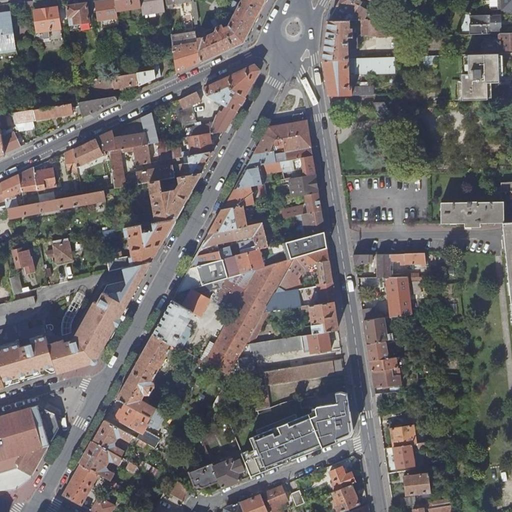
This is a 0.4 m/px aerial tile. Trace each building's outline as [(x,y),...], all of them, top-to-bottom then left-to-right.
[(119,25),(117,10),(115,0),(104,0),(95,1),(98,20),(101,19),(103,27),(119,25)] [(115,0),(117,10),(142,6),(141,0),(115,0)] [(163,0),(141,0),(142,6),(143,15),(165,11),(163,0)] [(191,0),(166,0),(167,9),(174,8),(173,4),(192,1),(191,0)] [(265,0),(241,0),(240,3),(233,0),(229,8),(236,11),(228,26),(224,28),(219,17),(212,20),(216,28),(215,32),(203,37),(197,38),(201,62),(244,42),(265,0)] [(359,6),(349,0),(339,0),(328,20),(350,20),(361,19),(363,19),(368,10),(359,6)] [(349,0),(359,6),(362,1),(359,0),(369,0),(374,3),(375,0),(378,0),(400,12),(404,5),(395,0),(349,0)] [(511,0),(501,0),(502,7),(502,10),(511,9),(511,0)] [(91,27),(87,3),(67,6),(71,30),(91,27)] [(61,30),(58,8),(58,7),(35,11),(38,31),(44,30),(45,38),(51,37),(51,40),(62,39),(61,30)] [(66,7),(58,8),(61,30),(69,29),(66,7)] [(0,59),(17,57),(15,44),(11,13),(0,15),(0,59)] [(473,16),(470,16),(470,34),(491,34),(491,31),(500,30),(500,14),(499,14),(473,16)] [(363,19),(361,19),(362,35),(406,33),(406,18),(382,19),(363,19)] [(350,20),(328,20),(323,60),(349,59),(348,48),(357,48),(357,36),(353,37),(352,28),(350,28),(350,20)] [(177,74),(201,62),(197,38),(197,32),(171,36),(174,58),(176,66),(177,74)] [(511,32),(499,33),(500,50),(511,49),(511,32)] [(20,43),(15,44),(17,57),(30,55),(28,42),(27,42),(27,40),(20,41),(20,43)] [(498,53),(477,54),(468,54),(469,73),(462,73),(462,99),(487,99),(487,82),(499,82),(498,53)] [(434,64),(433,56),(420,56),(421,64),(434,64)] [(394,57),(363,58),(349,59),(323,60),(329,96),(373,94),(373,87),(368,87),(368,83),(360,83),(360,87),(352,87),(352,86),(349,86),(349,72),(354,72),(354,74),(395,73),(394,57)] [(109,62),(100,63),(102,78),(110,77),(111,77),(109,62)] [(210,133),(226,131),(259,70),(255,65),(205,88),(208,95),(226,106),(225,108),(223,107),(213,123),(181,129),(182,133),(179,133),(180,138),(188,137),(210,133)] [(151,70),(138,72),(139,84),(140,85),(156,78),(154,70),(151,70)] [(114,88),(139,84),(138,72),(126,74),(112,77),(114,88)] [(196,92),(179,101),(183,109),(188,107),(189,107),(201,101),(196,92)] [(117,102),(116,96),(79,102),(83,118),(117,102)] [(388,112),(383,102),(372,102),(379,116),(388,112)] [(73,114),(72,103),(39,108),(29,110),(13,112),(14,124),(31,121),(60,116),(73,114)] [(181,117),(190,115),(189,107),(188,107),(183,109),(179,111),(181,117)] [(152,113),(141,118),(145,133),(147,144),(159,142),(152,113)] [(193,124),(190,115),(181,117),(183,127),(193,124)] [(269,128),(287,124),(286,119),(272,122),(269,128)] [(277,162),(281,161),(313,156),(307,120),(287,124),(269,128),(247,167),(277,162)] [(115,128),(116,135),(133,131),(131,125),(115,128)] [(5,154),(21,146),(14,132),(2,137),(5,154)] [(108,150),(147,144),(145,133),(114,139),(112,132),(96,139),(102,151),(106,150),(108,150)] [(210,133),(188,137),(190,150),(191,155),(214,151),(217,146),(212,147),(210,133)] [(102,151),(96,139),(74,150),(77,168),(103,156),(107,155),(106,150),(102,151)] [(151,163),(147,144),(108,150),(109,155),(114,189),(126,187),(120,153),(134,151),(136,165),(151,163)] [(67,169),(77,168),(74,150),(65,154),(67,169)] [(202,173),(214,151),(191,155),(188,156),(189,162),(186,163),(137,172),(138,180),(139,184),(149,182),(171,178),(178,177),(202,173)] [(183,157),(182,152),(158,156),(159,161),(172,159),(179,158),(183,157)] [(313,156),(281,161),(284,176),(284,180),(290,179),(315,173),(313,156)] [(278,171),(277,162),(247,167),(234,189),(250,186),(265,183),(262,172),(264,172),(270,171),(271,173),(278,171)] [(22,192),(37,190),(35,172),(34,168),(19,175),(22,192)] [(53,168),(35,172),(37,190),(56,187),(53,168)] [(172,183),(171,178),(149,182),(157,222),(176,219),(202,173),(178,177),(179,184),(176,188),(163,191),(162,185),(172,183)] [(315,173),(290,179),(293,197),(305,195),(318,192),(315,173)] [(4,199),(22,192),(19,175),(1,184),(4,199)] [(511,190),(511,181),(502,182),(501,191),(511,190)] [(250,186),(234,189),(222,211),(243,207),(269,202),(268,198),(253,201),(250,186)] [(9,211),(10,218),(104,201),(103,197),(102,191),(81,195),(39,203),(24,206),(6,209),(7,212),(9,211)] [(318,192),(305,195),(308,213),(321,210),(318,192)] [(468,202),(441,202),(441,223),(464,223),(465,226),(481,226),(480,222),(503,222),(504,235),(511,314),(511,221),(504,221),(503,200),(479,201),(468,201),(468,202)] [(243,207),(222,211),(209,234),(247,226),(243,207)] [(324,231),(321,210),(308,213),(305,213),(302,214),(307,236),(324,231)] [(299,238),(307,236),(302,214),(295,216),(299,238)] [(153,261),(176,219),(157,222),(152,223),(154,229),(151,229),(151,232),(146,233),(145,231),(143,231),(142,225),(125,228),(126,237),(128,236),(132,257),(130,257),(130,256),(122,258),(120,248),(109,250),(111,260),(107,260),(109,272),(124,268),(153,261)] [(247,226),(209,234),(197,256),(199,256),(219,252),(221,259),(223,259),(229,257),(233,256),(236,255),(234,240),(254,236),(257,249),(258,249),(269,246),(263,222),(247,226)] [(116,238),(115,230),(103,232),(104,240),(116,238)] [(295,257),(327,248),(324,231),(307,236),(299,238),(283,242),(288,259),(295,257)] [(247,252),(257,249),(254,236),(234,240),(236,255),(247,252)] [(73,260),(69,242),(53,245),(54,251),(47,253),(48,258),(55,257),(57,263),(73,260)] [(271,311),(309,305),(333,301),(335,301),(327,248),(295,257),(264,312),(271,311)] [(23,249),(14,251),(18,267),(26,265),(27,273),(35,271),(33,260),(32,260),(31,256),(30,251),(24,252),(23,249)] [(257,249),(247,252),(253,270),(263,267),(258,249),(257,249)] [(247,252),(236,255),(242,273),(246,272),(253,270),(247,252)] [(425,266),(428,265),(428,264),(425,263),(424,253),(354,254),(355,264),(369,262),(369,261),(372,261),(372,258),(377,258),(377,277),(379,277),(386,277),(390,277),(390,260),(405,260),(405,264),(425,263),(425,266)] [(264,312),(295,257),(288,259),(263,267),(253,270),(246,272),(252,278),(236,308),(219,338),(216,337),(211,337),(199,359),(229,375),(239,358),(247,344),(264,312)] [(230,260),(229,257),(223,259),(228,277),(235,275),(230,260)] [(221,259),(190,268),(176,293),(200,286),(219,280),(227,278),(228,277),(223,259),(221,259)] [(143,278),(153,261),(124,268),(127,280),(141,277),(143,278)] [(216,297),(236,308),(252,278),(246,272),(242,273),(235,275),(228,277),(227,278),(216,297)] [(18,275),(10,278),(14,295),(29,291),(28,287),(21,288),(18,275)] [(411,314),(407,280),(421,280),(422,282),(427,281),(427,276),(416,276),(403,276),(390,277),(386,277),(390,317),(391,318),(411,314)] [(143,278),(141,277),(127,280),(125,281),(123,285),(119,283),(107,286),(97,304),(94,302),(72,341),(64,343),(63,340),(48,345),(41,347),(39,339),(31,341),(31,344),(20,348),(18,341),(0,346),(0,368),(5,387),(57,371),(58,373),(90,363),(99,356),(109,339),(143,278)] [(379,286),(379,277),(377,277),(357,277),(358,286),(379,286)] [(221,287),(219,280),(200,286),(202,293),(221,287)] [(192,288),(183,306),(194,312),(200,316),(210,298),(192,288)] [(35,303),(33,296),(15,300),(0,303),(0,314),(29,306),(29,305),(35,303)] [(183,306),(172,300),(154,333),(173,344),(175,345),(194,312),(183,306)] [(337,330),(333,301),(309,305),(310,314),(312,314),(313,316),(310,316),(311,319),(313,319),(314,324),(312,325),(313,334),(327,331),(337,330)] [(376,315),(375,308),(362,310),(364,321),(384,318),(383,314),(376,315)] [(271,311),(264,312),(247,344),(250,343),(253,343),(271,311)] [(387,334),(384,318),(364,321),(367,344),(388,340),(394,339),(393,333),(387,334)] [(0,346),(18,341),(45,333),(43,326),(29,331),(27,323),(0,330),(0,346)] [(331,350),(327,331),(313,334),(253,343),(250,343),(252,356),(239,358),(241,374),(255,371),(252,356),(310,348),(311,353),(331,350)] [(165,359),(173,344),(154,333),(132,371),(152,382),(161,366),(165,359)] [(41,347),(48,345),(46,337),(39,339),(41,347)] [(370,361),(389,358),(386,343),(394,342),(394,339),(388,340),(367,344),(370,361)] [(397,367),(396,357),(389,358),(370,361),(371,370),(391,368),(397,367)] [(265,385),(344,372),(342,358),(263,371),(265,384),(252,386),(256,410),(269,407),(265,385)] [(399,367),(397,367),(391,368),(392,374),(395,373),(395,376),(400,375),(399,367)] [(401,384),(400,375),(395,376),(395,373),(392,374),(391,368),(371,370),(374,387),(401,384)] [(155,383),(152,382),(132,371),(117,398),(126,403),(149,416),(152,418),(158,408),(142,399),(145,395),(150,394),(155,385),(155,383)] [(235,385),(226,380),(218,395),(223,407),(235,385)] [(149,416),(126,403),(122,410),(120,409),(116,417),(125,423),(124,424),(133,429),(133,428),(140,431),(137,438),(139,439),(147,443),(155,448),(160,439),(144,430),(148,424),(145,423),(149,416)] [(339,415),(338,403),(317,406),(320,419),(316,420),(317,429),(318,429),(320,439),(343,436),(343,434),(342,427),(344,426),(342,415),(339,415)] [(38,409),(38,406),(0,416),(0,472),(16,467),(31,476),(49,444),(48,441),(51,441),(59,427),(55,414),(42,408),(38,409)] [(201,436),(216,410),(211,407),(208,413),(199,430),(194,437),(199,440),(201,436)] [(152,418),(149,416),(145,423),(148,424),(156,429),(160,422),(152,418)] [(133,436),(104,420),(93,441),(121,457),(124,451),(116,446),(115,442),(118,437),(121,437),(130,442),(133,436)] [(416,444),(413,425),(391,428),(394,447),(416,444)] [(147,443),(139,439),(137,444),(144,448),(147,443)] [(123,458),(121,457),(93,441),(80,463),(100,473),(111,480),(115,474),(109,470),(106,466),(109,461),(114,460),(120,464),(123,458)] [(415,466),(412,452),(419,451),(418,448),(426,447),(425,442),(416,444),(394,447),(397,468),(415,466)] [(263,447),(243,455),(248,469),(268,460),(263,447)] [(219,480),(222,488),(240,480),(237,472),(244,469),(240,459),(233,462),(232,459),(213,467),(219,480)] [(134,464),(128,461),(124,467),(131,470),(134,464)] [(81,506),(100,473),(80,463),(63,495),(81,506)] [(202,487),(219,480),(213,467),(212,463),(201,467),(195,470),(189,472),(195,486),(199,484),(199,486),(202,487)] [(329,471),(337,489),(352,483),(356,481),(352,471),(346,473),(343,466),(329,471)] [(431,492),(429,473),(403,475),(406,495),(431,492)] [(111,480),(107,485),(113,489),(117,483),(111,480)] [(177,480),(170,493),(182,500),(189,487),(177,480)] [(360,502),(352,483),(337,489),(333,491),(336,498),(334,499),(339,511),(360,502)] [(288,500),(282,485),(264,492),(271,511),(284,511),(281,503),(288,500)] [(299,490),(291,493),(296,506),(301,504),(304,503),(299,490)] [(267,511),(260,493),(240,501),(244,511),(267,511)] [(99,496),(91,511),(93,511),(111,511),(115,505),(99,496)] [(452,511),(451,498),(432,501),(413,504),(413,508),(412,509),(412,511),(452,511)] [(244,511),(240,501),(224,508),(226,511),(244,511)]
